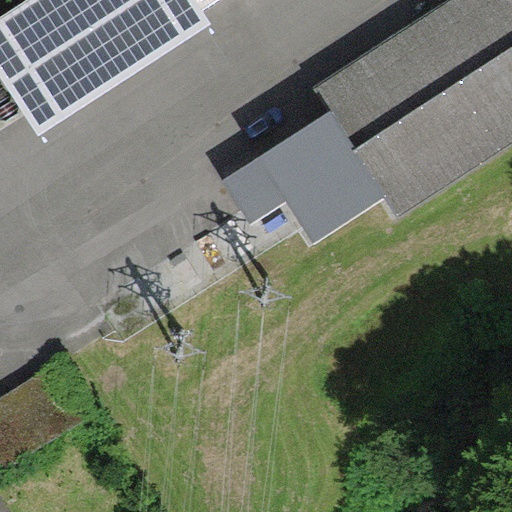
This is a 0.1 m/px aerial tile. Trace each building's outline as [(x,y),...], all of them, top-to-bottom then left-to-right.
[(194,0),(30,0),(0,20),(0,73),(39,134),(211,23),(203,13),(194,0)] [(194,0),(203,13),(222,0),(194,0)] [(511,136),(511,1),(511,0),(449,0),(317,87),(333,110),(389,196),(398,210),(511,136)] [(311,245),(389,196),(333,110),(223,181),(252,225),(285,204),(311,245)] [(54,370),(0,401),(0,466),(82,417),(54,370)]
